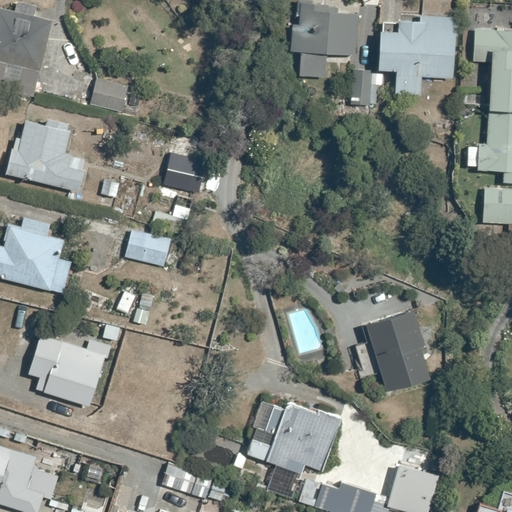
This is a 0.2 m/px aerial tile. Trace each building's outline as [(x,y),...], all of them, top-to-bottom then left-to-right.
[(0,0),(0,88),(34,96),(41,66),(52,20),(37,17),(40,4),(22,0),(0,0)] [(328,7),(293,4),(290,50),(301,51),(299,74),(326,75),(327,52),(354,53),(357,8),(328,7)] [(456,17),(400,16),(400,28),(382,28),(381,67),(397,67),(396,91),(421,92),(421,75),(455,76),(456,17)] [(489,144),(467,143),(466,167),(503,169),(502,181),(511,181),(511,29),(476,27),(474,59),(494,61),(490,117),(489,144)] [(95,79),(89,109),(125,118),(132,88),(95,79)] [(71,127),(22,115),(8,172),(79,190),(87,158),(65,153),(71,127)] [(202,160),(167,156),(164,186),(199,189),(202,160)] [(511,186),(484,185),(483,220),(511,221),(511,186)] [(19,222),(6,223),(2,243),(0,242),(0,276),(64,291),(71,260),(60,257),(65,237),(49,234),(51,224),(19,216),(19,222)] [(171,236),(132,227),(125,256),(165,264),(171,236)] [(361,380),(384,374),(388,389),(432,376),(413,308),(369,320),(374,339),(352,345),(361,380)] [(111,337),(74,326),(69,342),(41,333),(29,372),(40,375),(37,387),(47,390),(40,412),(84,425),(111,337)] [(263,398),(245,452),(272,462),(269,470),(299,482),(306,463),(324,468),(341,417),(290,400),(288,406),(263,398)] [(131,420),(95,406),(88,425),(124,438),(131,420)] [(38,455),(0,442),(0,501),(33,511),(38,511),(44,495),(52,497),(59,474),(35,466),(38,455)] [(411,511),(424,472),(392,462),(379,502),(410,511),(411,511)] [(105,467),(85,464),(83,480),(103,482),(105,467)] [(219,511),(228,483),(198,474),(196,479),(169,471),(164,485),(205,497),(200,511),(219,511)] [(327,487),(323,503),(313,500),(309,511),(356,511),(362,497),(327,487)] [(511,511),(511,495),(510,495),(504,511),(502,511),(478,505),(475,511),(511,511)]
